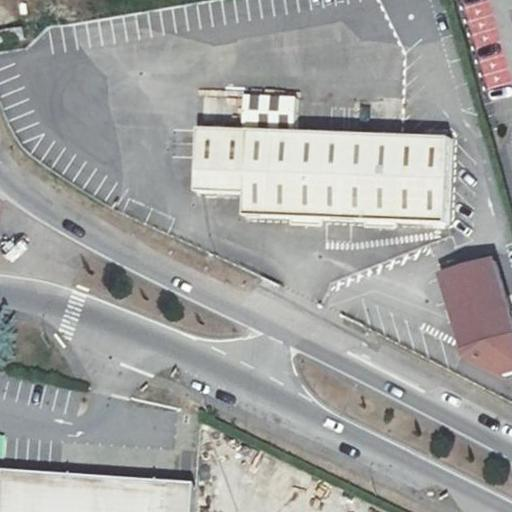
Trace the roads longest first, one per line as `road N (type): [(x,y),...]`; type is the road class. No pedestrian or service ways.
road 1 (secondary): [(511,453),(95,242),(0,179)]
road 2 (secondary): [(0,291),(129,331),(497,511)]
